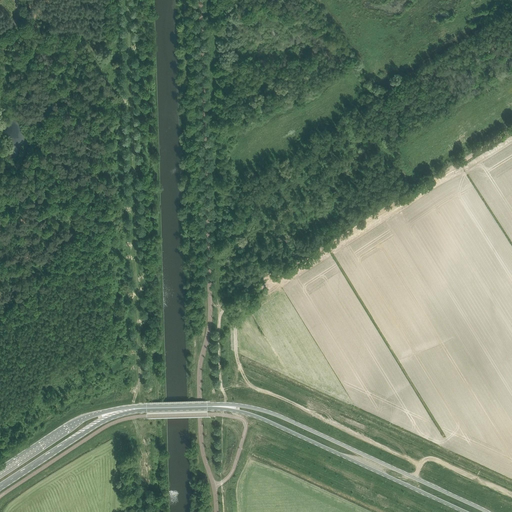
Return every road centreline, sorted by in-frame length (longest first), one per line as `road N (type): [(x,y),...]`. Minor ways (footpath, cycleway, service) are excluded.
road 1 (track): [(210,313),(511,131)]
road 2 (tertiary): [(488,511),(274,413),(225,406)]
road 3 (tertiary): [(225,406),(465,511)]
road 4 (tertiary): [(0,486),(111,412)]
road 5 (tertiary): [(111,412),(82,418),(0,473)]
